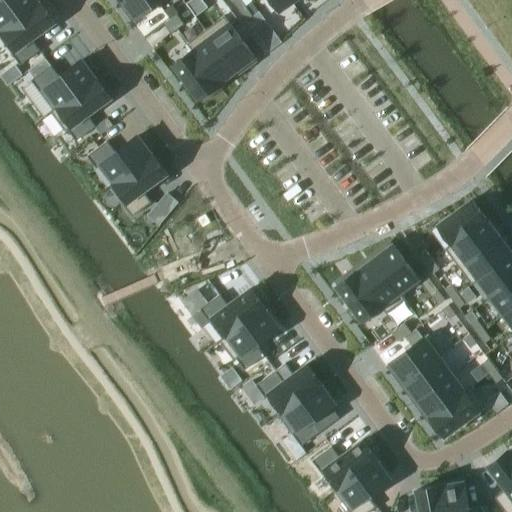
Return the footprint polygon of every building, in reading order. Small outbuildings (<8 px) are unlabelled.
[(1,0),(0,0),(0,32),(40,4),(36,0),(4,0),(3,1),(1,0)] [(124,0),(138,18),(161,0),(124,0)] [(240,0),(234,0),(232,2),(239,11),(245,7),(240,0)] [(267,0),(277,13),(294,0),(267,0)] [(245,7),(253,16),(259,12),(251,2),(245,7)] [(40,4),(0,32),(0,37),(20,65),(40,51),(31,40),(54,23),(40,4)] [(245,7),(239,11),(246,21),(253,16),(245,7)] [(177,15),(170,20),(177,29),(184,24),(177,15)] [(209,27),(205,30),(235,71),(254,56),(224,16),(209,27)] [(170,20),(164,24),(171,34),(177,29),(170,20)] [(205,30),(187,44),(193,52),(193,51),(217,84),(217,83),(235,71),(205,30)] [(193,52),(174,65),(198,98),(218,84),(217,83),(217,84),(193,51),(193,52)] [(51,66),(31,80),(53,110),(54,110),(96,80),(81,60),(59,77),(51,66)] [(53,110),(51,112),(74,143),(96,127),(87,115),(110,98),(96,79),(96,80),(54,110),(53,110)] [(107,142),(87,156),(96,168),(101,165),(114,182),(115,183),(152,156),(137,136),(115,153),(107,142)] [(114,182),(109,186),(132,217),(152,202),(143,191),(166,174),(152,155),(152,156),(115,183),(114,182)] [(167,194),(158,205),(169,214),(178,203),(167,194)] [(472,201),(439,225),(453,243),(453,244),(486,220),(472,201)] [(453,243),(445,249),(458,267),(499,238),(486,220),(453,244),(453,243)] [(499,238),(458,267),(472,285),(476,283),(480,280),(479,279),(511,255),(499,238)] [(394,246),(374,260),(401,297),(402,296),(421,282),(394,246)] [(425,250),(419,255),(426,264),(432,260),(425,250)] [(511,255),(479,279),(480,280),(491,296),(492,296),(511,281),(511,255)] [(357,273),(384,309),(383,310),(386,314),(405,300),(402,296),(401,297),(374,260),(357,273)] [(432,260),(426,264),(433,274),(440,269),(432,260)] [(357,273),(338,287),(365,323),(383,310),(384,309),(357,273)] [(491,296),(487,298),(488,299),(501,317),(505,314),(511,308),(511,281),(492,296),(491,296)] [(451,285),(445,289),(452,299),(458,294),(451,285)] [(209,302),(200,309),(222,338),(223,339),(228,336),(264,308),(265,308),(251,289),(228,306),(220,295),(209,302)] [(438,291),(431,295),(438,305),(445,300),(438,291)] [(458,294),(452,299),(459,309),(465,304),(458,294)] [(448,305),(442,310),(449,320),(456,315),(448,305)] [(222,338),(220,340),(234,360),(237,359),(245,370),(247,368),(264,355),(256,344),(279,328),(264,308),(228,336),(223,339),(222,338)] [(477,319),(470,324),(477,334),(484,329),(477,319)] [(404,323),(398,328),(405,338),(411,333),(404,323)] [(398,328),(391,332),(398,342),(405,338),(398,328)] [(411,333),(405,338),(412,347),(423,338),(416,329),(411,333)] [(484,329),(477,334),(484,343),(491,339),(484,329)] [(470,334),(463,339),(470,348),(477,344),(470,334)] [(412,347),(392,362),(406,381),(438,357),(439,358),(443,355),(428,335),(423,338),(412,347)] [(438,357),(406,381),(419,398),(451,375),(439,358),(438,357)] [(488,359),(482,364),(489,373),(496,369),(488,359)] [(276,370),(256,385),(262,392),(265,397),(271,393),(283,411),(284,411),(320,384),(321,384),(307,365),(284,382),(276,370)] [(496,369),(489,373),(496,383),(503,378),(496,369)] [(451,375),(419,398),(431,416),(464,392),(463,391),(451,375)] [(283,411),(278,414),(301,446),(320,431),(312,420),(335,404),(320,384),(284,411),(283,411)] [(431,416),(445,435),(486,405),(471,386),(463,391),(464,392),(431,416)] [(332,446),(312,461),(335,491),(376,460),(377,460),(363,441),(340,458),(332,446)] [(511,511),(511,457),(508,453),(489,467),(506,489),(495,498),(505,511),(511,511)] [(376,460),(335,491),(350,511),(369,511),(376,507),(368,496),(391,479),(376,460)] [(440,487),(444,511),(483,511),(482,507),(469,510),(464,482),(440,487)] [(420,511),(444,511),(440,487),(440,486),(417,491),(420,511)]
